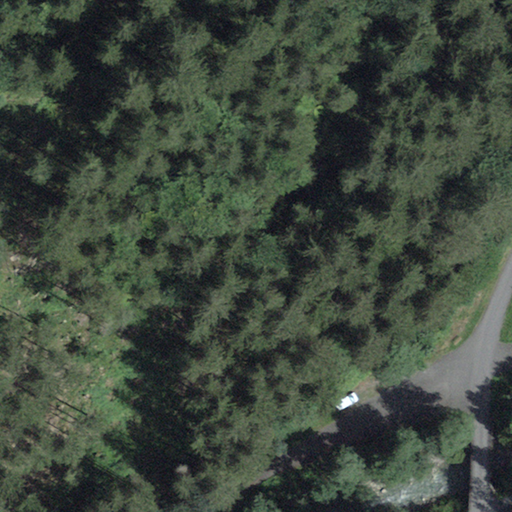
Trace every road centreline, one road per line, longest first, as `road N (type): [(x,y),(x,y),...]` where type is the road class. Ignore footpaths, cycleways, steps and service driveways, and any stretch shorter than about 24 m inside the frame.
road 1 (track): [(483,368),(307,448),(218,511)]
road 2 (unclassified): [(476,511),(486,344),(511,273)]
